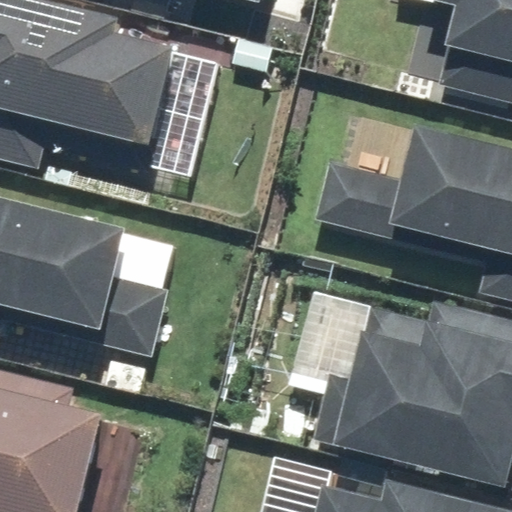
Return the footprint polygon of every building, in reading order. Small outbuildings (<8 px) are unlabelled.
[(144,20),(61,0),(0,0),(0,156),(53,170),(59,148),(164,174),(171,146),(177,147),(201,49),(141,34),(144,20)] [(463,42),(452,85),(511,100),(511,0),(453,0),(481,7),(471,44),(463,42)] [(346,162),(330,221),(503,265),(496,294),(511,298),(511,145),(442,128),(428,183),(346,162)] [(0,347),(8,349),(15,320),(165,357),(181,292),(139,281),(152,230),(0,192),(0,347)] [(344,375),(328,441),(357,448),(358,447),(511,483),(511,317),(451,303),(446,323),(385,309),(368,381),(344,375)] [(0,511),(104,511),(128,415),(87,405),(91,391),(0,368),(0,511)] [(511,511),(511,504),(414,481),(409,502),(342,486),(335,511),(511,511)]
